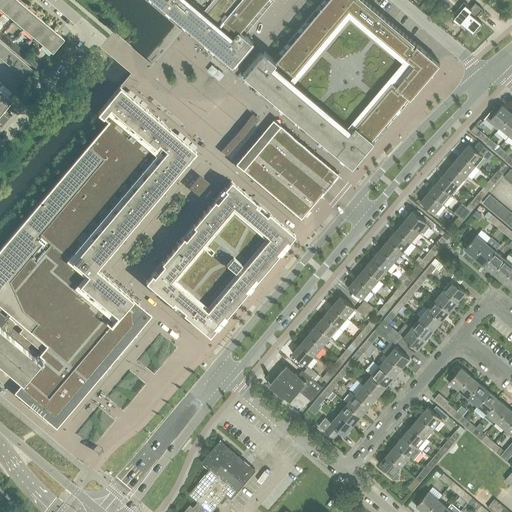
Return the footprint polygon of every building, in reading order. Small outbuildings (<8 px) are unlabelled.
[(0,0),(0,8),(4,12),(14,0),(0,0)] [(14,21),(25,7),(16,0),(14,0),(4,12),(14,21)] [(157,0),(234,64),(254,41),(245,34),(274,0),(157,0)] [(425,50),(365,0),(322,0),(274,58),(265,51),(245,74),(354,166),(440,63),(425,50)] [(460,11),(453,19),(464,28),(466,26),(474,33),(482,23),(474,16),(476,14),(478,15),(483,9),(476,2),(470,9),(463,3),(458,9),(460,11)] [(25,7),(14,21),(23,29),(35,15),(25,7)] [(23,29),(33,37),(44,23),(35,15),(23,29)] [(54,32),(44,23),(33,37),(43,45),(54,32)] [(64,40),(54,32),(43,45),(53,53),(64,40)] [(2,34),(0,36),(0,39),(9,46),(12,42),(2,34)] [(18,55),(22,50),(12,42),(9,46),(18,55)] [(0,59),(8,50),(4,46),(0,50),(0,59)] [(5,63),(13,54),(8,50),(0,59),(5,63)] [(22,50),(18,55),(28,63),(31,59),(22,50)] [(13,54),(5,63),(10,67),(17,58),(13,54)] [(10,67),(14,71),(22,62),(17,58),(10,67)] [(31,59),(28,63),(37,71),(41,67),(31,59)] [(14,71),(19,75),(26,66),(22,62),(14,71)] [(26,66),(19,75),(23,79),(31,70),(26,66)] [(23,79),(28,83),(36,73),(31,70),(23,79)] [(11,93),(2,86),(0,88),(0,91),(8,98),(11,93)] [(109,122),(0,250),(0,306),(8,313),(11,315),(9,318),(7,321),(1,328),(41,362),(23,383),(21,385),(21,386),(19,387),(56,418),(136,323),(134,322),(133,314),(140,306),(97,269),(196,151),(120,87),(109,101),(107,103),(98,113),(99,114),(106,120),(109,122)] [(0,91),(0,108),(4,111),(12,101),(8,98),(0,91)] [(502,105),(496,112),(494,110),(487,118),(499,128),(500,127),(511,113),(502,105)] [(511,131),(511,113),(500,127),(509,135),(511,131)] [(227,157),(258,122),(255,119),(253,117),(251,115),(220,151),(227,157)] [(280,124),(242,169),(301,219),(324,193),(334,181),(339,174),(280,124)] [(480,131),(476,135),(482,140),(486,136),(480,131)] [(490,139),(486,143),(492,148),(496,144),(490,139)] [(480,141),(474,148),(469,144),(461,153),(475,165),(479,169),(486,161),(488,162),(490,160),(489,159),(494,153),(480,141)] [(499,147),(495,151),(501,156),(505,152),(499,147)] [(467,175),(475,165),(461,153),(453,163),(467,175)] [(459,184),(467,175),(453,163),(445,172),(459,184)] [(445,172),(437,182),(451,194),(459,184),(445,172)] [(495,173),(490,179),(495,183),(500,177),(495,173)] [(208,186),(197,176),(188,188),(199,197),(208,186)] [(210,336),(295,235),(231,181),(205,210),(146,282),(210,336)] [(443,203),(451,194),(437,182),(429,191),(443,203)] [(487,182),(482,188),(487,192),(492,186),(487,182)] [(434,213),(443,203),(429,191),(420,201),(434,213)] [(479,192),(474,197),(479,201),(484,196),(479,192)] [(490,194),(489,194),(482,202),(486,206),(493,198),(490,195),(490,194)] [(497,201),(493,198),(486,206),(491,209),(497,201)] [(471,201),(466,207),(471,211),(476,205),(471,201)] [(497,201),(491,209),(495,213),(502,205),(497,201)] [(506,208),(502,205),(495,213),(499,216),(506,208)] [(506,208),(499,216),(503,220),(510,212),(506,208)] [(405,220),(419,231),(423,235),(431,226),(413,210),(405,220)] [(463,211),(458,216),(463,220),(468,215),(463,211)] [(511,218),(511,213),(510,212),(503,220),(507,224),(511,218)] [(419,231),(405,220),(403,218),(396,226),(398,228),(397,229),(411,241),(419,231)] [(496,218),(492,223),(498,228),(502,223),(496,218)] [(455,220),(450,226),(455,230),(460,224),(455,220)] [(506,226),(502,231),(508,236),(511,231),(506,226)] [(411,241),(397,229),(389,239),(403,251),(411,241)] [(464,248),(474,256),(486,243),(476,234),(464,248)] [(403,251),(389,239),(381,248),(395,260),(403,251)] [(439,249),(444,243),(439,239),(434,245),(439,249)] [(495,251),(486,243),(474,256),(483,264),(495,251)] [(395,260),(381,248),(373,258),(386,270),(395,260)] [(431,249),(426,254),(431,258),(436,253),(431,249)] [(505,259),(495,251),(483,264),(493,273),(505,259)] [(386,270),(373,258),(364,267),(378,279),(386,270)] [(423,258),(418,264),(423,268),(428,262),(423,258)] [(493,273),(502,281),(511,269),(511,264),(505,259),(493,273)] [(431,263),(426,269),(431,273),(436,267),(431,263)] [(454,274),(444,266),(440,270),(450,279),(454,274)] [(370,289),(378,279),(364,267),(356,277),(370,289)] [(415,268),(410,273),(415,277),(420,272),(415,268)] [(511,269),(502,281),(511,288),(511,269)] [(423,272),(418,278),(423,282),(428,276),(423,272)] [(370,289),(356,277),(348,286),(362,298),(370,289)] [(407,277),(402,283),(407,287),(412,281),(407,277)] [(443,289),(457,301),(466,292),(452,280),(443,289)] [(415,282),(410,288),(415,292),(420,286),(415,282)] [(399,286),(394,292),(399,296),(404,290),(399,286)] [(449,311),(457,301),(443,289),(435,299),(449,311)] [(407,291),(402,297),(407,301),(412,295),(407,291)] [(341,295),(333,305),(347,317),(355,307),(341,295)] [(391,296),(386,302),(391,306),(396,300),(391,296)] [(364,299),(360,304),(370,312),(374,308),(364,299)] [(441,320),(449,311),(435,299),(427,308),(441,320)] [(399,301),(394,307),(399,311),(404,305),(399,301)] [(370,312),(360,304),(356,309),(366,317),(370,312)] [(339,326),(347,317),(333,305),(325,315),(339,326)] [(383,305),(378,311),(383,315),(388,309),(383,305)] [(441,320),(427,308),(419,318),(433,330),(441,320)] [(391,310),(386,316),(391,320),(396,314),(391,310)] [(0,363),(23,383),(41,362),(1,328),(7,321),(0,315),(0,363)] [(330,336),(339,326),(325,315),(316,324),(330,336)] [(419,318),(411,327),(425,339),(433,330),(419,318)] [(309,333),(323,344),(330,336),(316,324),(309,333)] [(367,325),(362,330),(367,334),(372,329),(367,325)] [(392,327),(388,332),(398,340),(402,335),(392,327)] [(417,349),(425,339),(411,327),(403,337),(417,349)] [(375,329),(370,335),(375,339),(380,333),(375,329)] [(398,340),(388,332),(384,337),(393,345),(398,340)] [(323,344),(309,333),(301,343),(315,355),(323,344)] [(359,334),(354,340),(359,344),(364,338),(359,334)] [(367,339),(362,345),(367,349),(372,343),(367,339)] [(315,355),(301,343),(292,353),(306,365),(315,355)] [(351,344),(346,349),(351,353),(355,348),(351,344)] [(387,356),(401,368),(409,358),(395,346),(387,356)] [(359,348),(354,354),(359,358),(364,352),(359,348)] [(343,353),(338,359),(343,363),(347,357),(343,353)] [(379,365),(393,377),(401,368),(387,356),(379,365)] [(351,358),(346,364),(351,368),(356,362),(351,358)] [(335,362),(330,368),(335,372),(339,366),(335,362)] [(290,401),(299,390),(311,377),(302,370),(299,374),(287,365),(270,384),(290,401)] [(379,365),(371,375),(385,387),(393,377),(379,365)] [(308,366),(304,371),(314,379),(318,374),(308,366)] [(343,367),(338,373),(343,377),(348,371),(343,367)] [(444,377),(458,389),(470,375),(461,367),(456,372),(452,369),(452,368),(444,377)] [(327,372),(322,378),(327,382),(331,376),(327,372)] [(371,375),(363,384),(377,396),(385,387),(371,375)] [(480,383),(470,375),(458,389),(468,397),(480,383)] [(311,377),(299,390),(311,400),(322,386),(311,377)] [(335,377),(330,382),(335,386),(340,381),(335,377)] [(468,397),(477,405),(489,391),(480,383),(468,397)] [(369,406),(377,396),(363,384),(355,394),(369,406)] [(327,386),(322,392),(327,396),(332,390),(327,386)] [(477,405),(487,413),(499,399),(489,391),(477,405)] [(443,407),(448,401),(439,393),(434,399),(443,407)] [(361,415),(369,406),(355,394),(347,404),(361,415)] [(319,396),(314,401),(319,405),(324,400),(319,396)] [(508,407),(499,399),(487,413),(497,421),(508,407)] [(448,401),(443,407),(449,412),(453,407),(447,403),(449,401),(448,401)] [(353,425),(361,415),(347,404),(339,413),(353,425)] [(428,406),(420,415),(434,427),(442,418),(444,420),(448,415),(438,406),(434,411),(428,406)] [(511,422),(511,410),(508,407),(497,421),(506,429),(511,422)] [(457,411),(453,415),(459,420),(463,416),(457,411)] [(335,439),(342,432),(345,434),(353,425),(339,413),(331,423),(326,419),(320,426),(335,439)] [(426,437),(434,427),(420,415),(412,425),(426,437)] [(466,419),(462,423),(468,428),(472,424),(466,419)] [(418,446),(426,437),(412,425),(404,435),(418,446)] [(476,427),(472,431),(477,436),(481,432),(476,427)] [(453,434),(448,440),(453,444),(457,438),(453,434)] [(404,435),(396,444),(409,456),(418,446),(404,435)] [(485,435),(481,439),(487,444),(491,440),(485,435)] [(203,462),(211,469),(236,490),(253,470),(246,463),(220,441),(203,462)] [(445,443),(440,449),(445,453),(449,447),(445,443)] [(495,443),(491,447),(496,452),(500,448),(495,443)] [(401,466),(409,456),(396,444),(387,454),(401,466)] [(510,456),(504,451),(500,455),(506,460),(510,456)] [(437,453),(432,459),(436,463),(441,457),(437,453)] [(393,475),(401,466),(387,454),(379,463),(393,475)] [(429,462),(424,468),(428,472),(433,466),(429,462)] [(199,501),(211,510),(225,494),(229,498),(236,490),(211,469),(190,494),(199,501)] [(421,472),(416,477),(420,481),(425,476),(421,472)] [(447,476),(443,481),(449,486),(453,481),(447,476)] [(413,481),(408,487),(412,491),(417,485),(413,481)] [(457,484),(453,489),(458,494),(462,489),(457,484)] [(424,511),(426,511),(437,499),(428,491),(416,505),(424,511)] [(466,492),(462,497),(468,502),(472,497),(466,492)] [(487,506),(491,510),(498,502),(494,498),(487,506)] [(426,511),(442,511),(447,507),(437,499),(426,511)] [(476,500),(472,505),(477,510),(481,505),(476,500)] [(212,511),(211,510),(199,501),(193,509),(190,506),(185,511),(212,511)] [(496,511),(503,505),(498,502),(491,510),(494,511),(496,511)]
